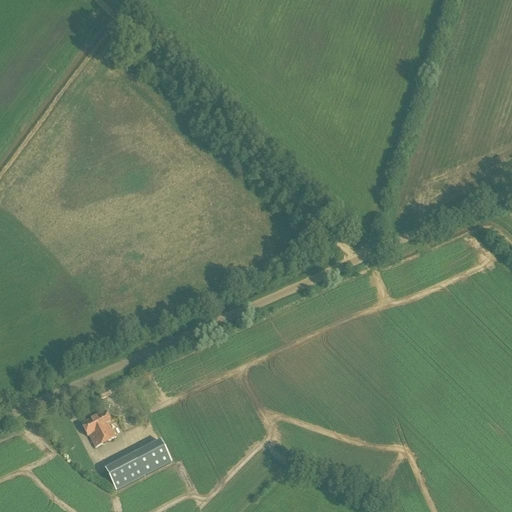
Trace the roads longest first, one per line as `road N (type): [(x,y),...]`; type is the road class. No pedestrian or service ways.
road 1 (unclassified): [(0,420),(511,191)]
road 2 (track): [(342,267),(97,0)]
